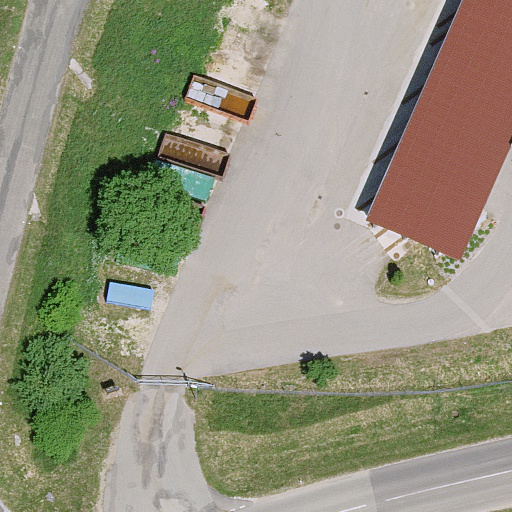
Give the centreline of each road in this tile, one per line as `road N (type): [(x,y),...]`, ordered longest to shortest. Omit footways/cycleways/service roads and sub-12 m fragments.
road 1 (unclassified): [(0,207),(53,0)]
road 2 (secondary): [(349,511),(511,469)]
